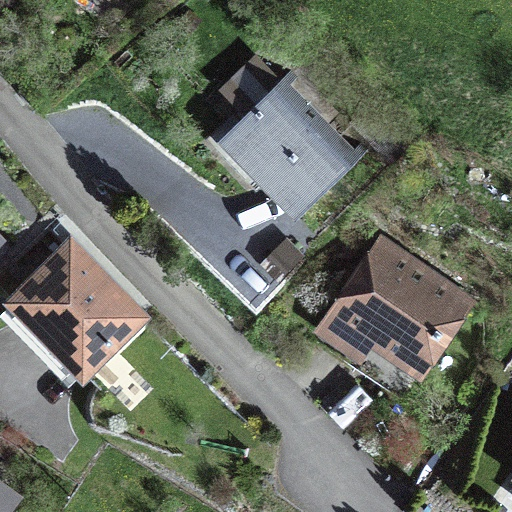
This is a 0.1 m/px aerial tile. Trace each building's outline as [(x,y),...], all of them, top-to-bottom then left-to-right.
[(284,80),(224,138),(296,213),(356,155),(284,80)] [(302,254),(287,238),(261,263),(277,279),(302,254)] [(13,300),(83,372),(141,316),(71,244),(13,300)] [(382,245),(320,336),(402,392),(464,302),(382,245)] [(511,511),(511,486),(494,511),(511,511)] [(0,511),(12,496),(0,487),(0,511)]
